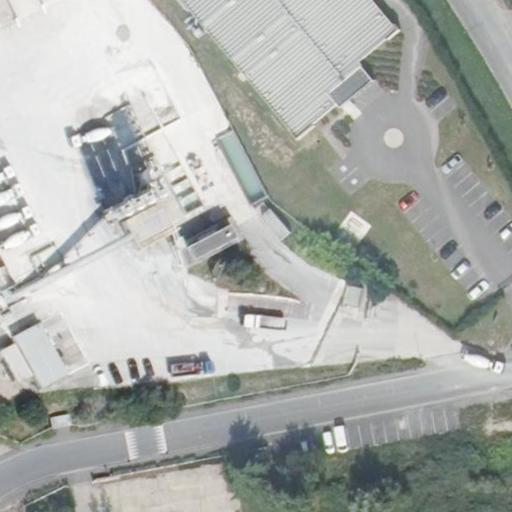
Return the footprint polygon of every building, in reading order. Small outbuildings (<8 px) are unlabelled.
[(369,73),(407,41),(372,0),(183,0),(309,148),(347,115),(352,120),(385,92),(369,73)] [(153,170),(139,176),(146,190),(159,183),(153,170)] [(158,191),(108,214),(115,228),(122,225),(137,254),(173,236),(158,206),(164,203),(158,191)] [(235,219),(179,248),(191,270),(247,241),(235,219)] [(0,258),(0,291),(14,285),(0,258)] [(17,338),(45,391),(71,377),(43,324),(17,338)] [(16,370),(30,398),(41,393),(27,365),(16,370)]
